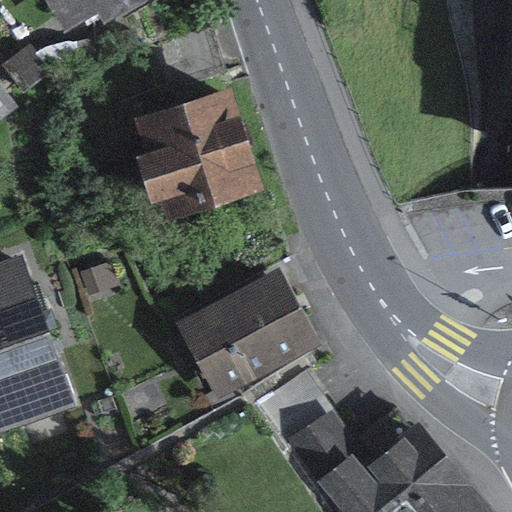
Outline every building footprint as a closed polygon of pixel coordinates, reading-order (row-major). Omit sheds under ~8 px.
[(56,0),(74,29),(122,0),(56,0)] [(228,72),(122,111),(163,220),(269,181),(228,72)] [(0,83),(0,112),(14,99),(0,83)] [(291,262),(177,317),(214,393),(327,338),(291,262)] [(41,270),(0,282),(0,425),(83,399),(41,270)] [(333,409),(291,443),(346,511),(485,511),(419,428),(376,462),(333,409)]
